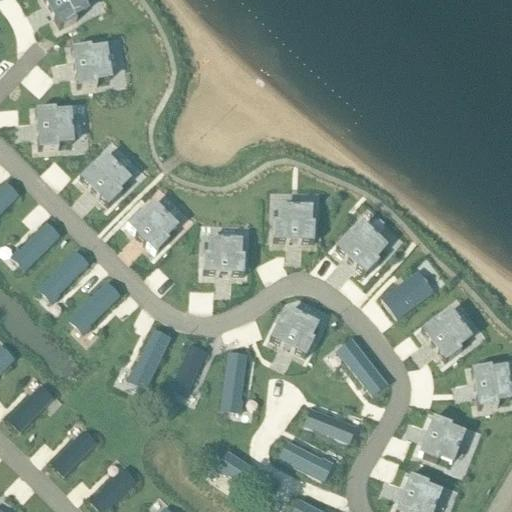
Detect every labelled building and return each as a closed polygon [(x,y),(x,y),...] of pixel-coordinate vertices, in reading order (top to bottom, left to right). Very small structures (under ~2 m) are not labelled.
[(40,0),(45,10),(46,13),(49,11),(53,19),(50,20),(52,23),(58,34),(76,25),(74,21),(86,14),(80,3),(82,2),(80,0),(40,0)] [(89,50),(69,53),(71,66),(72,69),(74,69),(75,77),(73,78),(73,81),(74,81),(76,93),(95,90),(95,85),(108,83),(106,70),(108,70),(107,65),(105,65),(103,53),(90,55),(89,50)] [(54,113),(34,114),(35,127),(35,130),(37,130),(38,139),(36,139),(36,142),(37,155),(57,153),(57,148),(70,147),(69,134),(71,134),(71,129),(69,129),(68,116),(54,117),(54,113)] [(92,169),(78,183),(87,192),(87,193),(89,195),(91,193),(97,199),(95,201),(97,203),(107,212),(121,198),(117,194),(127,184),(118,175),(119,174),(116,170),(114,172),(105,163),(95,172),(92,169)] [(0,216),(17,199),(5,187),(0,191),(0,216)] [(139,217),(125,231),(134,240),(136,242),(138,241),(144,247),(142,248),(144,251),(145,250),(154,259),(168,245),(164,242),(174,232),(165,223),(166,221),(163,218),(161,219),(152,210),(142,220),(139,217)] [(272,227),(272,247),(284,247),(284,248),(287,248),(287,246),(296,246),(296,248),(299,248),(312,249),(313,229),(308,228),(308,215),(295,214),(296,212),(291,212),(291,214),(278,214),(277,227),(272,227)] [(17,254),(9,262),(17,270),(19,269),(24,274),(58,240),(46,228),(19,255),(17,254)] [(347,239),(334,254),(343,262),(343,263),(345,265),(347,263),(353,269),(352,271),(354,273),(354,272),(364,281),(377,266),(374,263),(383,253),(373,244),(375,243),(371,239),(370,241),(360,232),(351,242),(347,239)] [(202,259),(201,279),(214,280),(217,280),(217,278),(226,278),(226,281),(229,281),(242,281),(243,261),(238,261),(238,247),(225,247),(226,245),(221,244),(221,247),(208,246),(207,260),(202,259)] [(41,288),(37,292),(42,298),(41,299),(49,307),(57,299),(56,298),(86,268),(74,256),(41,288)] [(416,277),(380,304),(395,324),(431,297),(425,289),(426,289),(423,285),(422,286),(416,277)] [(73,319),(69,323),(74,329),(73,330),(81,338),(89,330),(88,329),(118,299),(106,287),(73,319)] [(276,327),(268,345),(279,350),(279,351),(281,352),(283,350),(290,354),(289,356),(292,357),(304,363),(313,345),(308,343),(314,330),(303,325),(304,323),(299,321),(298,322),(287,317),(281,329),(276,327)] [(435,323),(419,335),(427,346),(428,348),(430,347),(436,354),(434,355),(435,358),(436,357),(443,368),(459,356),(456,352),(467,344),(460,333),(461,332),(458,328),(457,329),(449,319),(438,327),(435,323)] [(132,373),(128,384),(138,389),(139,387),(146,390),(151,378),(153,374),(168,343),(152,335),(137,367),(135,372),(134,374),(132,373)] [(346,352),(337,359),(344,368),(345,367),(372,400),(385,389),(357,353),(353,348),(347,353),(346,352)] [(0,376),(12,365),(6,359),(7,358),(0,350),(0,376)] [(188,350),(168,393),(185,401),(204,357),(188,350)] [(220,405),(220,411),(227,412),(227,413),(238,415),(240,404),(238,403),(244,361),(226,359),(220,405)] [(489,371),(469,375),(472,387),(471,387),(472,390),(474,390),(476,398),(473,399),(474,402),(477,414),(496,411),(495,406),(509,404),(506,391),(509,390),(508,386),(506,386),(503,373),(490,376),(489,371)] [(39,390),(7,422),(20,435),(52,402),(51,401),(50,403),(39,392),(40,390),(39,390)] [(309,414),(302,430),(347,448),(353,432),(309,414)] [(421,448),(417,460),(435,467),(437,462),(450,467),(454,455),(456,456),(458,452),(456,451),(461,439),(448,434),(450,429),(431,422),(427,434),(426,434),(425,437),(427,438),(424,446),(422,445),(421,448)] [(469,432),(449,482),(484,496),(495,470),(475,462),(485,439),(469,432)] [(83,434),(51,467),(63,479),(95,447),(95,446),(93,447),(82,436),(84,435),(83,434)] [(286,447),(278,463),(321,485),(324,478),(326,479),(331,468),(321,463),(320,465),(286,447)] [(224,463),(218,473),(228,479),(229,478),(264,501),(274,486),(235,461),(230,458),(226,464),(224,463)] [(122,472),(90,504),(97,511),(106,511),(135,484),(134,484),(133,485),(122,474),(123,472),(122,472)] [(398,506),(395,511),(434,511),(435,510),(433,509),(438,497),(425,492),(427,487),(408,480),(403,492),(402,495),(404,496),(401,504),(399,503),(398,506)]
